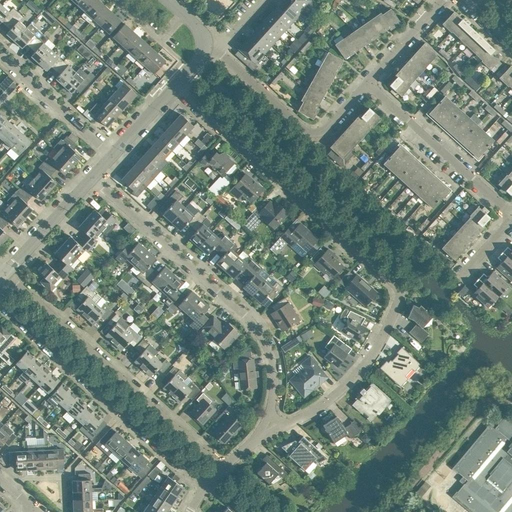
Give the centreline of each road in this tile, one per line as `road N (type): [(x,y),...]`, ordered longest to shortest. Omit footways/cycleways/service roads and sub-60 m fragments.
road 1 (residential): [(277,419),(318,417),(365,373),(403,287),(396,271),(177,86)]
road 2 (residential): [(277,419),(283,355),(272,332),(94,177)]
road 3 (residential): [(220,469),(5,272)]
road 4 (residential): [(0,300),(205,486)]
road 5 (residential): [(369,79),(318,139),(219,52)]
road 6 (residential): [(511,215),(369,79)]
road 7 (residential): [(112,157),(0,58)]
road 8 (residential): [(5,272),(94,177)]
